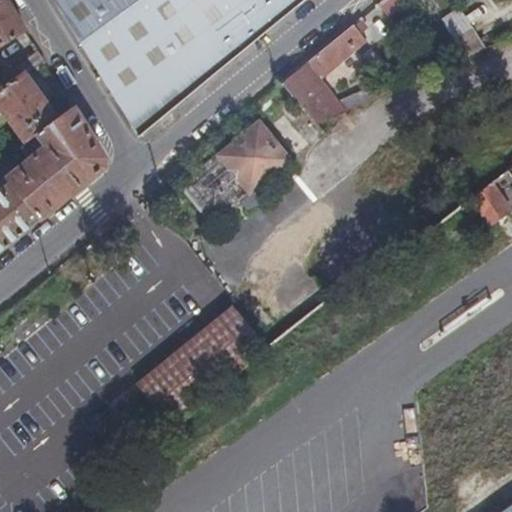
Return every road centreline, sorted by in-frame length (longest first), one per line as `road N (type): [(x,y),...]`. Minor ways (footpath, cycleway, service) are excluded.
road 1 (residential): [(349,0),(136,170)]
road 2 (residential): [(136,170),(30,0)]
road 3 (residential): [(136,170),(0,283)]
